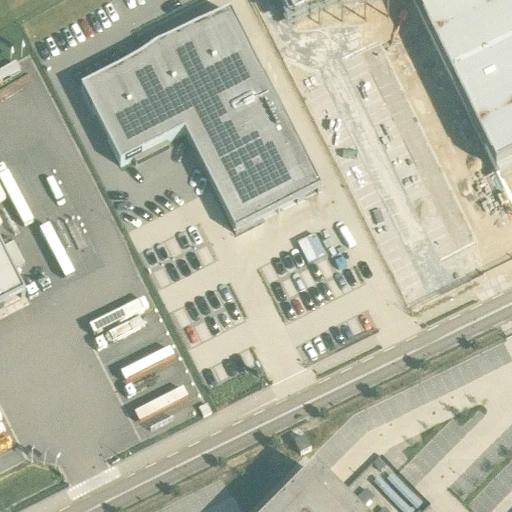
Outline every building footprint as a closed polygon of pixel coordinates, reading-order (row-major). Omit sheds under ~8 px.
[(511,0),(281,0),(302,40),(381,0),(412,0),(506,183),(511,179),(511,0)] [(185,136),(236,236),(321,193),(231,16),(82,92),(121,169),(185,136)] [(54,197),(39,165),(29,169),(22,153),(0,163),(0,179),(3,185),(18,178),(24,190),(19,192),(25,204),(41,196),(44,202),(54,197)] [(0,310),(26,298),(0,247),(0,310)] [(382,292),(367,297),(373,318),(389,313),(382,292)] [(349,306),(358,327),(368,322),(358,302),(349,306)] [(332,340),(353,330),(343,309),(322,319),(332,340)] [(305,441),(294,446),(300,459),(311,453),(305,441)] [(350,511),(315,476),(278,511),(350,511)]
